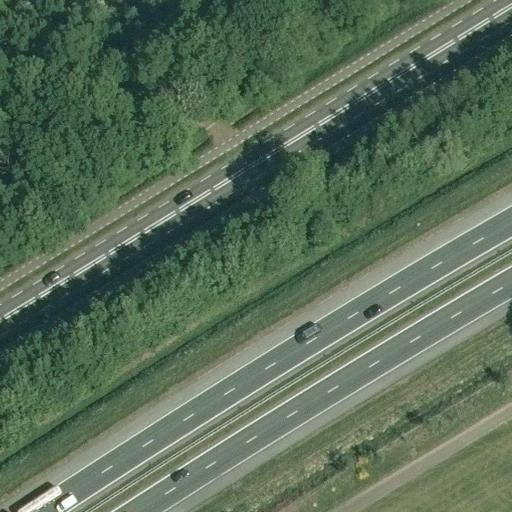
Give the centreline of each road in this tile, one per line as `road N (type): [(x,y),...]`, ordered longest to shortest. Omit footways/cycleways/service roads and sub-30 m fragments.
road 1 (secondary): [(0,325),(511,8)]
road 2 (motorway): [(511,222),(294,350),(44,511)]
road 3 (motorway): [(141,511),(511,280)]
road 4 (unclassified): [(347,511),(511,410)]
